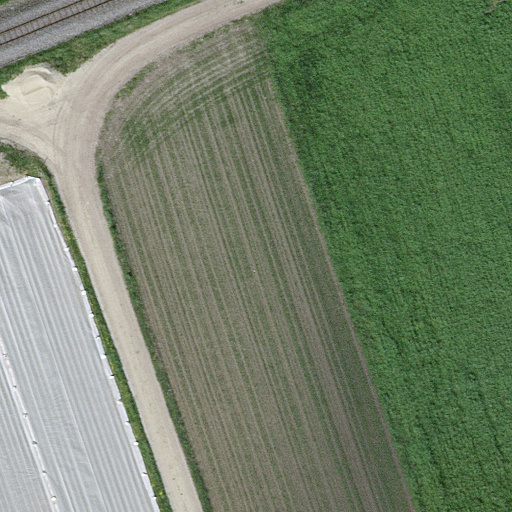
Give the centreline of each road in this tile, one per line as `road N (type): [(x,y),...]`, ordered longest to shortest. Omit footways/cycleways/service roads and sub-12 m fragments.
road 1 (track): [(47,104),(185,511)]
road 2 (track): [(47,104),(149,41),(254,0)]
